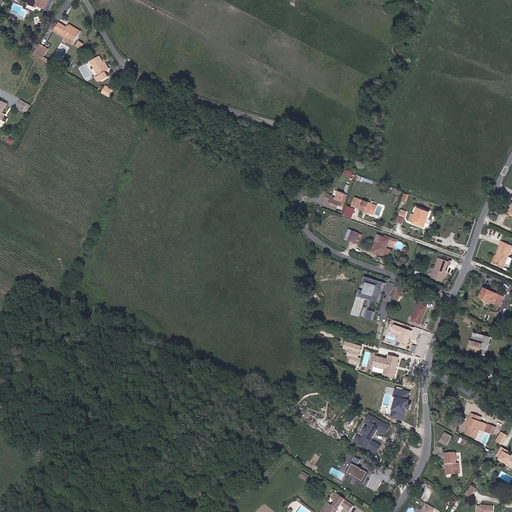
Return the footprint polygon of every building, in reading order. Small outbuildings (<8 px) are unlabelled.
[(74,37),(78,29),(73,26),(74,25),(66,21),(65,22),(57,18),(53,25),(74,37)] [(35,48),(40,51),(45,44),(39,41),(35,48)] [(40,51),(43,53),(48,46),(45,44),(40,51)] [(104,62),(96,48),(87,53),(95,68),(94,68),(97,73),(104,69),(101,64),(104,62)] [(105,89),(108,83),(101,78),(97,85),(105,89)] [(17,105),(24,110),(28,104),(20,99),(17,105)] [(339,206),(342,207),(346,195),(340,192),(339,196),(340,197),(339,199),(335,198),(335,196),(329,193),(327,198),(330,199),(327,205),(338,209),(339,206)] [(509,203),(511,198),(505,195),(502,201),(509,203)] [(365,213),(374,216),(378,208),(365,202),(361,209),(366,211),(365,213)] [(397,221),(404,223),(408,210),(401,208),(397,221)] [(414,224),(425,228),(431,213),(420,209),(414,224)] [(349,240),(356,243),(360,234),(352,231),(349,240)] [(374,250),(386,255),(392,241),(379,236),(374,250)] [(496,263),(506,268),(511,256),(511,247),(505,244),(496,263)] [(451,264),(442,261),(435,281),(444,284),(446,280),(448,273),(451,264)] [(385,282),(364,276),(358,295),(379,302),(385,282)] [(487,298),(498,304),(502,296),(486,288),(481,299),(486,301),(487,298)] [(416,324),(422,327),(429,311),(418,307),(413,319),(418,320),(416,324)] [(375,312),(368,310),(366,317),(373,320),(375,312)] [(484,349),(482,349),(483,346),(480,345),(480,344),(475,343),(475,344),(472,343),(470,351),(481,354),(482,351),(486,352),(486,350),(489,351),(492,339),(478,335),(477,339),(486,341),(484,349)] [(351,356),(349,362),(359,365),(364,345),(346,340),(344,348),(349,349),(347,355),(351,356)] [(395,376),(399,356),(388,354),(387,357),(375,354),(372,371),(395,376)] [(399,404),(407,407),(411,393),(402,391),(399,404)] [(497,429),(480,422),(481,418),(469,413),(467,418),(471,420),(469,426),(467,426),(464,436),(474,439),(478,429),(495,436),(497,429)] [(387,434),(391,425),(368,414),(363,424),(364,424),(359,435),(356,434),(353,442),(367,449),(376,429),(387,434)] [(499,444),(504,435),(500,433),(495,442),(499,444)] [(443,434),(438,443),(446,448),(451,439),(443,434)] [(511,457),(511,456),(504,452),(505,449),(502,448),(497,457),(500,458),(500,459),(507,463),(507,464),(511,466),(511,457)] [(457,464),(454,464),(453,454),(443,455),(444,466),(447,466),(448,476),(458,475),(457,464)] [(350,464),(345,474),(364,483),(369,473),(350,464)] [(470,484),(465,493),(472,497),(477,488),(470,484)] [(336,511),(337,511),(335,509),(337,506),(339,508),(340,505),(342,503),(344,505),(343,507),(349,511),(353,505),(334,492),(330,498),(335,502),(331,507),(328,504),(322,511),(336,511)]
